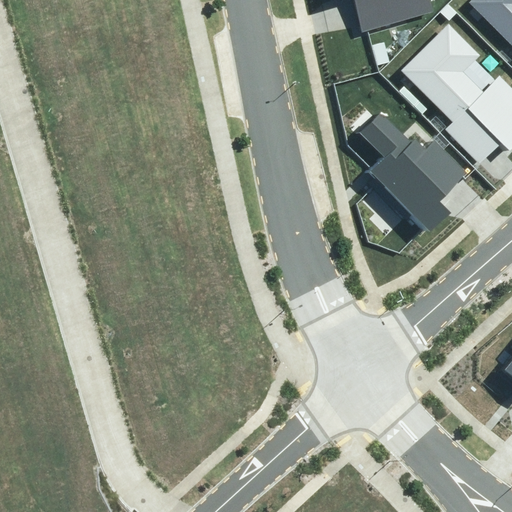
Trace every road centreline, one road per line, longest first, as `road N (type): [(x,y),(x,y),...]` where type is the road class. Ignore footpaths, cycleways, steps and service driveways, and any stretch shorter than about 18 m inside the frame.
road 1 (residential): [(0,56),(95,387),(124,461),(157,511)]
road 2 (residential): [(355,377),(310,308),(290,257),(240,0)]
road 3 (residential): [(355,377),(511,237)]
road 4 (residential): [(209,511),(355,377)]
road 5 (residential): [(441,482),(355,377)]
